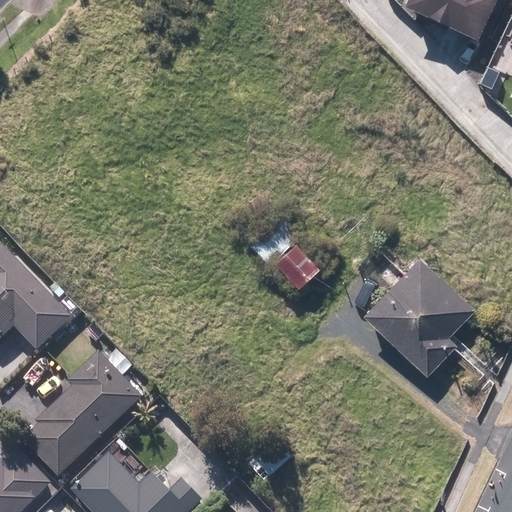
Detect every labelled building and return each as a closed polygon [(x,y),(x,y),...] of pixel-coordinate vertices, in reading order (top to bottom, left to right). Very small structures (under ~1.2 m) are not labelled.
[(403,0),(399,10),(446,32),(468,43),(489,0),(403,0)] [(273,259),(298,286),(318,266),(293,240),(300,234),(281,214),(277,215),(266,210),(240,234),(251,247),(249,249),(265,266),(273,259)] [(0,345),(19,329),(42,353),(76,320),(5,245),(0,249),(0,345)] [(359,319),(423,379),(451,349),(443,340),(468,313),(413,261),(406,269),(359,319)] [(31,443),(63,478),(148,401),(106,355),(76,383),(81,389),(42,424),(46,429),(31,443)] [(251,459),(266,477),(293,453),(277,435),(251,459)] [(0,511),(28,511),(56,486),(22,450),(5,466),(3,464),(0,466),(0,511)] [(91,511),(186,511),(200,498),(180,478),(169,489),(151,471),(140,482),(108,450),(69,489),(91,511)]
